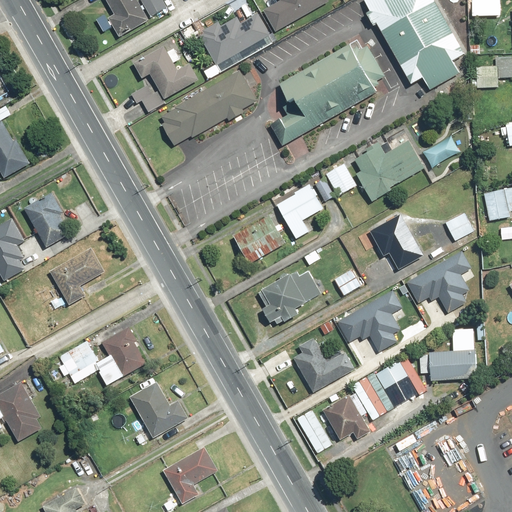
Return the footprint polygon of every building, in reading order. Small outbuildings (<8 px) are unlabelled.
[(151,21),(138,0),(109,0),(119,15),(113,19),(124,37),(151,21)] [(165,0),(142,0),(153,17),(169,7),(165,0)] [(284,0),(285,1),(267,11),(279,32),(331,3),(329,0),(284,0)] [(472,56),(440,0),(378,0),(370,5),(417,87),(472,56)] [(505,4),(476,0),(475,11),(504,14),(505,4)] [(223,24),(203,34),(219,66),(274,39),(262,15),(242,25),(240,20),(225,27),(223,24)] [(269,96),(293,137),(382,87),(358,46),(269,96)] [(158,83),(138,94),(148,113),(205,82),(195,64),(182,71),(168,47),(135,65),(144,81),(154,76),(158,83)] [(498,69),(481,68),(480,89),(500,90),(501,79),(511,79),(511,58),(499,58),(498,69)] [(262,99),(247,72),(166,118),(181,144),(262,99)] [(476,106),(469,106),(468,122),(476,122),(476,106)] [(5,121),(0,124),(0,165),(8,180),(34,165),(21,142),(18,144),(5,121)] [(457,139),(428,153),(435,169),(465,155),(457,139)] [(362,171),(373,200),(397,191),(394,184),(427,172),(415,142),(385,154),(381,143),(370,148),(372,152),(359,157),(364,170),(362,171)] [(345,163),(327,174),(341,198),(360,187),(345,163)] [(327,179),(319,184),(328,202),(337,198),(327,179)] [(315,183),(298,192),(299,195),(282,203),(299,239),(314,232),(308,220),(328,210),(315,183)] [(511,189),(487,193),(491,222),(511,219),(511,210),(511,209),(511,189)] [(57,195),(29,210),(49,247),(77,233),(57,195)] [(469,212),(448,221),(458,243),(479,233),(469,212)] [(274,213),(236,233),(252,264),(290,243),(274,213)] [(426,256),(404,215),(374,231),(390,260),(396,256),(402,268),(426,256)] [(13,220),(0,227),(0,264),(7,277),(26,266),(22,258),(25,256),(18,244),(24,241),(13,220)] [(99,250),(54,271),(69,304),(89,295),(84,285),(109,274),(99,250)] [(469,256),(410,281),(420,305),(441,296),(449,314),(470,305),(466,295),(474,292),(466,275),(475,271),(469,256)] [(353,267),(336,279),(347,295),(364,284),(353,267)] [(324,293),(312,269),(302,274),(300,272),(266,290),(274,305),(268,308),(276,323),(290,315),(293,321),(304,315),(299,306),(324,293)] [(398,295),(342,322),(352,343),(366,337),(367,339),(372,337),(380,352),(401,342),(396,333),(403,330),(395,315),(405,310),(398,295)] [(336,319),(324,325),(328,334),(341,328),(336,319)] [(153,362),(135,332),(133,329),(109,344),(116,356),(101,365),(113,386),(153,362)] [(0,359),(11,353),(0,335),(0,359)] [(309,352),(298,358),(316,392),(358,370),(350,354),(334,363),(320,338),(305,346),(309,352)] [(98,365),(101,363),(90,342),(59,358),(63,366),(67,364),(77,383),(101,370),(98,365)] [(481,354),(435,352),(433,378),(480,380),(481,354)] [(403,360),(379,372),(387,390),(412,377),(403,360)] [(160,382),(133,396),(156,438),(191,420),(182,403),(173,407),(160,382)] [(1,400),(0,400),(0,418),(1,420),(9,416),(23,441),(45,428),(41,421),(46,418),(27,383),(0,398),(1,400)] [(374,430),(353,394),(327,410),(344,439),(358,431),(361,437),(374,430)] [(207,447),(166,469),(185,503),(201,495),(196,486),(221,473),(207,447)] [(81,488),(47,506),(49,511),(78,511),(90,506),(81,488)]
